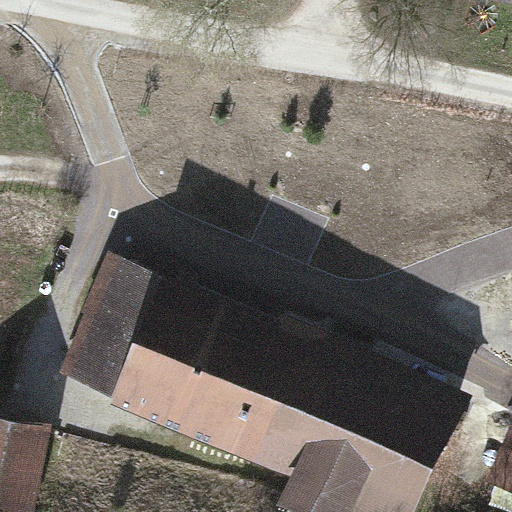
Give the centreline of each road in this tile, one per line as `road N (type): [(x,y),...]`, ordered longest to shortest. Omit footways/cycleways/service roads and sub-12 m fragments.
road 1 (track): [(307,64),(277,157),(209,214),(0,188)]
road 2 (track): [(0,4),(307,64)]
road 3 (track): [(307,64),(511,103)]
